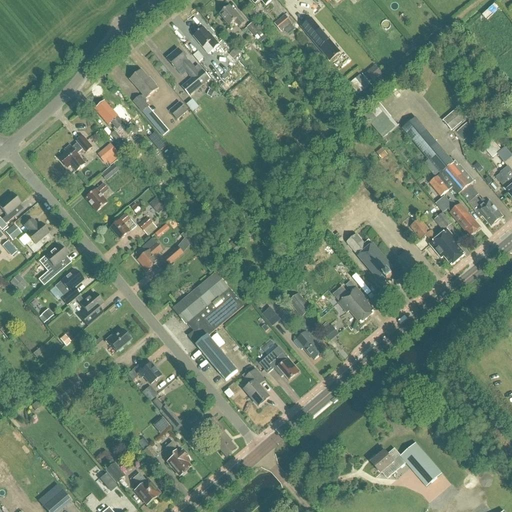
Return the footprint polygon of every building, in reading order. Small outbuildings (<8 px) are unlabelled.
[(494,4),(482,15),(486,20),(498,9),(494,4)] [(229,27),(235,22),(240,28),(245,24),(235,11),(234,12),(230,7),(220,16),(229,27)] [(275,23),(281,32),(285,29),(289,35),(297,29),(286,15),(275,23)] [(311,20),(301,28),(330,62),(340,54),(311,20)] [(248,27),(261,44),(267,39),(253,22),(248,27)] [(208,34),(204,29),(194,37),(203,49),(209,44),(214,50),(219,46),(209,33),(208,34)] [(181,89),(189,99),(210,81),(198,67),(195,70),(178,50),(167,60),(177,72),(181,69),(191,80),(181,89)] [(229,56),(233,60),(240,54),(236,50),(229,56)] [(365,72),(372,82),(382,76),(376,66),(365,72)] [(134,103),(143,114),(149,109),(146,105),(148,103),(146,101),(159,91),(156,87),(150,80),(149,81),(142,72),(130,82),(143,97),(141,99),(140,98),(134,103)] [(361,74),(349,84),(357,95),(370,86),(361,74)] [(186,104),(191,112),(197,109),(193,100),(186,104)] [(110,137),(125,154),(130,150),(125,144),(132,138),(123,127),(124,125),(118,118),(113,111),(112,112),(104,103),(97,109),(99,112),(97,113),(108,126),(112,124),(117,130),(110,137)] [(170,112),(178,122),(188,113),(180,103),(170,112)] [(364,116),(383,139),(396,129),(376,106),(364,116)] [(458,110),(443,122),(452,133),(467,120),(458,110)] [(467,123),(456,133),(464,141),(466,139),(470,143),(478,136),(467,123)] [(492,228),(502,219),(489,203),(483,207),(475,198),(478,196),(470,186),(474,183),(460,166),(459,167),(455,162),(453,164),(421,126),(408,137),(440,175),(429,185),(441,198),(452,188),(459,196),(461,194),(469,204),(468,205),(480,219),(482,218),(486,222),(487,222),(492,228)] [(162,127),(157,131),(163,138),(168,133),(162,127)] [(71,167),(76,173),(85,165),(77,155),(83,150),(86,154),(92,149),(83,138),(77,143),(78,144),(72,149),(70,147),(65,151),(67,153),(59,160),(68,170),(71,167)] [(491,138),(482,145),(500,166),(509,158),(491,138)] [(105,151),(114,162),(120,157),(111,146),(105,151)] [(478,164),(474,168),(479,174),(483,171),(478,164)] [(102,176),(106,181),(119,171),(114,166),(102,176)] [(509,195),(511,199),(511,172),(509,169),(497,179),(503,187),(509,195)] [(86,200),(97,213),(107,204),(101,197),(108,191),(104,185),(97,191),(86,200)] [(0,205),(0,209),(6,217),(2,221),(5,225),(15,218),(11,213),(20,205),(12,195),(0,205)] [(458,223),(470,238),(480,230),(468,215),(466,216),(461,210),(460,211),(454,204),(452,206),(445,198),(436,205),(443,214),(448,210),(453,216),(458,223)] [(165,209),(156,199),(149,206),(158,216),(165,209)] [(452,224),(443,214),(437,219),(446,229),(452,224)] [(111,229),(121,241),(130,233),(124,225),(130,220),(126,215),(120,221),(111,229)] [(410,228),(421,242),(431,234),(417,215),(411,220),(415,225),(410,228)] [(139,226),(143,231),(153,223),(149,218),(139,226)] [(26,235),(19,241),(24,247),(26,245),(29,250),(33,254),(43,247),(39,242),(48,234),(40,224),(37,226),(32,221),(24,228),(29,233),(26,236),(26,235)] [(15,225),(6,233),(13,241),(22,234),(15,225)] [(166,225),(154,233),(156,237),(168,229),(166,225)] [(187,231),(181,236),(184,240),(190,235),(187,231)] [(444,258),(452,267),(465,256),(457,247),(459,245),(448,231),(430,246),(441,260),(444,258)] [(387,283),(388,284),(393,279),(392,277),(393,275),(390,272),(393,270),(373,246),(372,247),(370,244),(366,247),(357,236),(347,244),(359,258),(358,258),(378,282),(381,279),(384,283),(386,282),(387,283)] [(147,253),(138,261),(147,272),(159,262),(155,257),(162,250),(153,239),(142,248),(147,253)] [(236,240),(226,248),(233,256),(243,248),(236,240)] [(6,242),(1,247),(7,253),(12,248),(6,242)] [(38,281),(43,287),(63,270),(58,264),(67,257),(59,247),(40,262),(48,272),(38,281)] [(178,248),(165,260),(170,266),(183,255),(178,248)] [(319,263),(324,259),(317,252),(312,256),(319,263)] [(61,299),(67,307),(79,296),(74,289),(83,282),(74,272),(54,288),(63,298),(61,299)] [(26,285),(17,275),(8,283),(13,288),(16,285),(20,290),(26,285)] [(189,338),(197,347),(208,338),(208,337),(244,308),(216,275),(173,310),(186,325),(188,325),(194,333),(189,338)] [(351,292),(355,288),(351,283),(346,287),(351,292)] [(342,288),(333,296),(339,304),(347,314),(349,312),(361,325),(375,314),(368,306),(369,304),(357,289),(349,296),(342,288)] [(79,318),(88,328),(103,315),(98,308),(103,304),(94,294),(80,306),(85,312),(79,318)] [(298,296),(290,303),(303,317),(311,311),(298,296)] [(271,327),(279,321),(269,308),(261,315),(271,327)] [(41,316),(46,322),(52,318),(47,311),(41,316)] [(304,335),(294,343),(301,351),(304,349),(314,361),(323,353),(317,346),(320,343),(309,331),(305,326),(300,330),(304,335)] [(330,343),(340,335),(333,326),(323,334),(330,343)] [(112,336),(106,341),(116,354),(131,341),(122,331),(113,338),(112,336)] [(70,341),(64,335),(59,340),(64,346),(70,341)] [(197,347),(226,383),(238,373),(222,355),(227,351),(219,341),(214,345),(208,338),(197,347)] [(104,345),(99,339),(90,347),(95,353),(104,345)] [(41,348),(33,355),(36,359),(45,352),(41,348)] [(298,375),(295,372),(298,370),(289,360),(279,349),(260,365),(268,375),(274,370),(282,378),(284,376),(289,382),(298,375)] [(141,379),(143,378),(150,386),(161,377),(150,364),(137,374),(141,379)] [(245,380),(250,387),(244,391),(259,408),(269,399),(259,387),(265,382),(256,371),(245,380)] [(74,375),(51,394),(64,409),(86,390),(74,375)] [(159,412),(163,409),(156,400),(152,404),(159,412)] [(36,403),(31,407),(35,412),(40,408),(36,403)] [(159,413),(164,418),(170,413),(165,407),(159,413)] [(159,434),(168,426),(161,419),(152,427),(159,434)] [(222,430),(212,419),(206,425),(215,435),(208,441),(217,451),(218,450),(225,459),(236,450),(230,443),(231,442),(221,431),(222,430)] [(195,435),(183,421),(174,429),(185,443),(195,435)] [(168,465),(168,467),(171,470),(172,470),(179,477),(180,477),(182,477),(186,474),(186,472),(190,468),(187,465),(189,463),(179,450),(178,451),(172,444),(164,450),(172,459),(167,464),(168,465)] [(385,452),(371,464),(381,475),(382,474),(387,480),(406,464),(427,488),(442,475),(416,445),(401,458),(395,451),(388,456),(385,452)] [(149,447),(143,452),(150,461),(157,456),(149,447)] [(113,465),(103,474),(114,487),(124,478),(113,465)] [(139,476),(133,481),(139,489),(135,492),(146,505),(148,504),(150,504),(153,502),(153,499),(154,498),(153,497),(157,494),(153,488),(153,486),(149,481),(146,484),(139,476)] [(61,492),(42,508),(45,511),(60,511),(70,504),(61,492)] [(35,501),(40,508),(45,504),(39,497),(35,501)]
